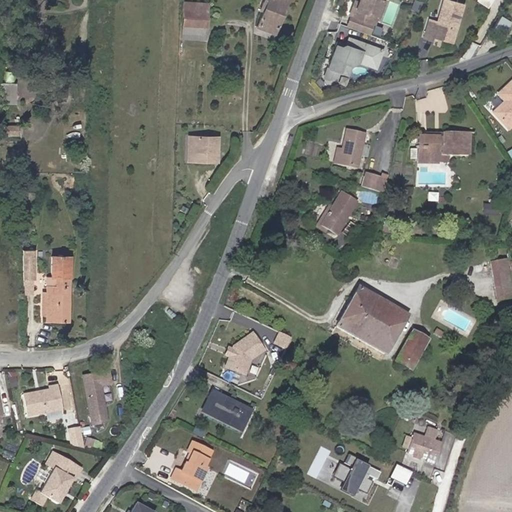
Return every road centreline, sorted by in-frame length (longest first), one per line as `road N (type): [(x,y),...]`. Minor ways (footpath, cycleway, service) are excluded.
road 1 (tertiary): [(90,511),(190,351),(261,171)]
road 2 (residential): [(0,357),(55,355),(119,331),(166,278),(237,172),(261,171)]
road 3 (residential): [(281,115),(511,50)]
road 4 (track): [(434,511),(455,451),(511,362)]
road 5 (tertiary): [(281,115),(323,0)]
